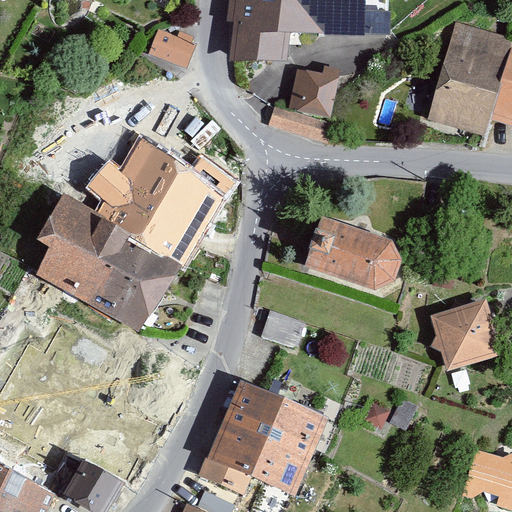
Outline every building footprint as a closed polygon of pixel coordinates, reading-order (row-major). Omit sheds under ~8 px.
[(391,0),(242,0),(241,40),(250,40),(248,76),(298,79),(300,49),(377,54),(379,12),(391,13),(391,0)] [(427,127),(485,144),(490,127),(511,55),(511,45),(457,30),(427,127)] [(202,61),(165,44),(152,73),(190,89),(202,61)] [(511,55),(490,127),(511,133),(511,55)] [(329,96),(305,90),(295,130),(334,140),(346,92),(331,88),(329,96)] [(295,130),(281,127),(275,145),(336,163),(341,145),(334,140),(295,130)] [(238,192),(202,163),(187,182),(140,150),(121,182),(108,171),(87,196),(79,193),(73,203),(129,243),(128,247),(183,276),(223,207),(238,192)] [(73,203),(63,201),(34,250),(46,258),(36,282),(140,339),(183,276),(128,247),(129,243),(73,203)] [(389,250),(320,226),(303,278),(377,299),(395,291),(398,272),(389,250)] [(485,308),(430,324),(436,345),(430,355),(441,361),(447,381),(500,366),(485,308)] [(303,327),(270,317),(262,343),(295,354),(303,327)] [(88,340),(45,323),(36,347),(79,364),(88,340)] [(36,347),(10,336),(0,363),(0,474),(51,500),(67,466),(46,454),(72,397),(83,401),(93,370),(79,364),(36,347)] [(122,382),(102,373),(87,403),(83,401),(72,397),(46,454),(67,466),(81,473),(123,495),(127,497),(167,421),(114,401),(122,382)] [(325,428),(240,390),(198,487),(245,505),(250,493),(294,508),(325,428)] [(374,413),(364,434),(380,441),(390,420),(374,413)] [(511,511),(511,468),(478,456),(463,497),(508,511),(511,511)] [(113,511),(123,495),(81,473),(62,506),(71,511),(113,511)] [(51,500),(0,474),(0,511),(52,511),(57,503),(51,500)]
